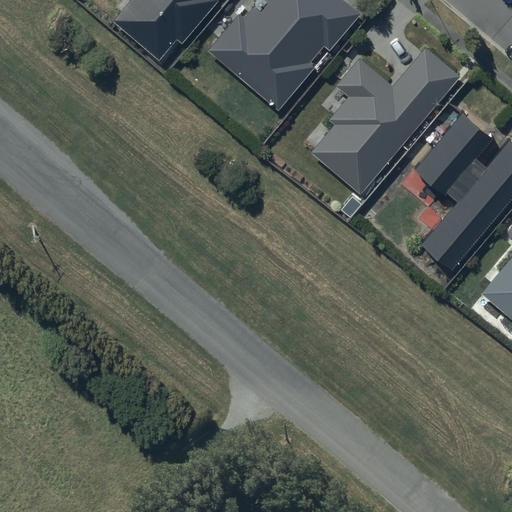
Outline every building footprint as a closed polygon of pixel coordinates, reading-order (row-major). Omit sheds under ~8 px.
[(132,0),(114,23),(158,61),(177,39),(183,43),(219,0),(218,0),(132,0)] [(257,0),(244,16),(239,12),(207,51),(277,109),(312,67),(307,63),(324,43),(330,48),(359,13),(342,0),(257,0)] [(459,76),(425,48),(393,87),(359,58),(335,87),(348,97),(328,121),(334,125),(311,152),(361,194),(459,76)] [(493,139),(464,114),(418,169),(458,202),(421,245),(452,271),(511,200),(511,142),(510,141),(487,168),(476,159),(493,139)] [(511,255),(480,294),(511,320),(511,255)]
